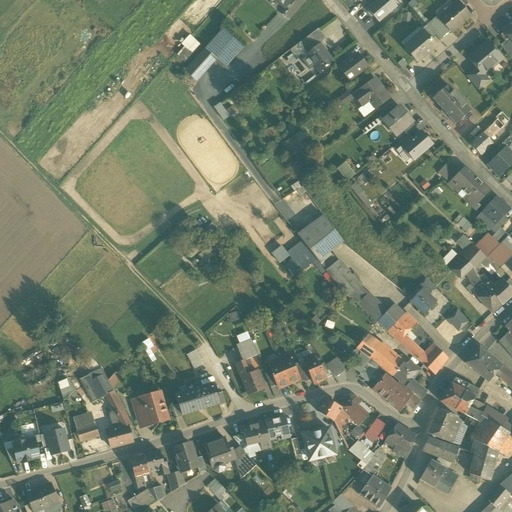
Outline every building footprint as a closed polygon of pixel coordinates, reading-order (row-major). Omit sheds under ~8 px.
[(389,0),(379,0),(368,10),(378,22),(395,6),(389,0)] [(412,0),(408,4),(412,9),(417,5),(412,0)] [(455,0),(458,2),(463,8),(468,4),(464,0),(455,0)] [(450,31),(451,33),(470,17),(463,8),(458,2),(439,18),(450,31)] [(439,41),(450,31),(439,18),(437,16),(426,26),(435,37),(439,41)] [(509,38),(511,42),(511,24),(510,26),(508,26),(502,31),(509,38)] [(423,32),(431,41),(435,37),(426,26),(421,31),(423,33),(423,32)] [(401,42),(406,47),(423,33),(421,31),(418,28),(401,42)] [(298,44),(306,54),(319,45),(318,42),(324,38),(318,29),(298,44)] [(216,59),(225,66),(241,48),(223,31),(206,50),(216,59)] [(406,47),(418,62),(436,47),(431,41),(423,32),(423,33),(406,47)] [(189,34),(181,43),(184,47),(177,54),(185,61),(201,44),(189,34)] [(89,50),(97,42),(91,36),(83,44),(89,50)] [(500,46),(508,55),(511,51),(511,42),(509,38),(500,46)] [(487,42),(475,52),(476,53),(488,43),(487,42)] [(477,68),(483,75),(502,59),(500,57),(501,57),(501,55),(499,52),(497,52),(496,53),(488,43),(476,53),(475,52),(468,58),(477,68)] [(306,54),(298,44),(289,50),(294,56),(306,54)] [(320,72),(327,67),(333,61),(328,54),(327,55),(319,45),(306,54),(307,55),(314,65),(315,65),(316,65),(321,71),(320,72)] [(186,72),(196,81),(216,59),(206,50),(186,72)] [(339,68),(349,81),(367,67),(358,54),(339,68)] [(314,65),(307,55),(301,59),(309,69),(314,65)] [(402,60),(397,64),(402,70),(407,65),(402,60)] [(466,77),(478,91),(489,81),(483,75),(477,68),(466,77)] [(369,102),(374,109),(389,98),(375,79),(354,95),(355,97),(363,106),(369,102)] [(433,99),(455,124),(470,111),(447,86),(433,99)] [(336,101),(341,107),(355,97),(354,95),(350,90),(336,101)] [(369,102),(363,106),(358,110),(363,117),(374,109),(369,102)] [(220,104),(215,108),(223,121),(229,117),(220,104)] [(384,120),(397,134),(402,130),(411,122),(399,107),(384,120)] [(471,127),(478,135),(491,123),(483,115),(471,127)] [(380,116),(361,131),(365,135),(384,121),(380,116)] [(402,130),(407,135),(416,127),(411,122),(402,130)] [(501,134),(491,123),(478,135),(470,144),(479,154),(501,134)] [(301,140),(307,137),(304,130),(283,141),(290,156),(305,148),(301,140)] [(404,148),(414,160),(431,145),(421,132),(412,140),(403,147),(404,148)] [(394,147),(399,153),(404,148),(403,147),(412,140),(408,135),(394,147)] [(490,155),(494,160),(506,149),(507,148),(503,143),(490,155)] [(414,160),(404,148),(399,153),(398,154),(408,165),(414,160)] [(493,170),(498,176),(511,162),(511,155),(506,149),(494,160),(489,165),(494,170),(493,170)] [(438,173),(450,185),(465,168),(453,157),(438,173)] [(336,169),(346,182),(355,175),(345,162),(336,169)] [(472,175),(465,168),(450,185),(458,192),(472,175)] [(362,185),(368,179),(362,174),(357,180),(362,185)] [(462,199),(476,211),(480,206),(477,204),(489,190),(472,175),(458,192),(460,193),(462,191),(466,194),(462,199)] [(424,180),(419,185),(424,191),(430,186),(424,180)] [(349,187),(366,209),(372,204),(355,183),(349,187)] [(436,188),(430,194),(435,199),(442,193),(436,188)] [(493,225),(494,225),(502,216),(508,209),(496,198),(481,214),(493,225)] [(488,231),(490,229),(493,225),(481,214),(476,220),(488,231)] [(454,220),(457,224),(463,218),(460,215),(454,220)] [(490,229),(495,233),(499,229),(507,220),(502,216),(494,225),(493,225),(490,229)] [(323,217),(300,234),(296,228),(293,230),(298,235),(302,241),(316,259),(320,264),(329,257),(330,256),(327,252),(342,241),(323,217)] [(457,224),(462,228),(467,222),(463,218),(457,224)] [(472,226),(467,222),(462,228),(467,232),(472,226)] [(457,243),(464,250),(471,243),(455,228),(444,240),(453,248),(457,243)] [(491,238),(499,245),(508,237),(499,229),(495,233),(491,238)] [(476,246),(487,257),(496,249),(499,245),(491,238),(487,234),(476,246)] [(511,240),(508,237),(499,245),(496,249),(487,257),(500,268),(511,256),(511,240)] [(316,259),(302,241),(286,253),(289,256),(292,261),(285,266),(294,278),(316,259)] [(474,269),(479,264),(486,258),(471,244),(471,243),(464,250),(459,254),(473,267),(474,269)] [(289,256),(286,253),(281,246),(271,254),(279,264),(289,256)] [(452,250),(441,261),(446,266),(456,255),(452,250)] [(465,273),(473,267),(459,254),(448,265),(460,279),(465,273)] [(490,261),(486,258),(479,264),(485,267),(490,261)] [(344,295),(346,296),(359,285),(339,260),(325,271),(344,295)] [(465,273),(475,290),(482,283),(479,278),(474,269),(473,267),(465,273)] [(479,278),(482,283),(486,287),(491,283),(483,275),(479,278)] [(422,289),(429,295),(436,288),(426,278),(420,284),(423,288),(422,289)] [(486,287),(487,289),(502,305),(511,296),(511,290),(502,280),(495,287),(491,283),(486,287)] [(487,289),(486,287),(482,283),(475,290),(472,292),(477,298),(487,289)] [(359,285),(346,296),(357,304),(368,294),(359,285)] [(422,289),(417,295),(411,301),(410,302),(423,314),(436,302),(429,295),(422,289)] [(492,314),(502,305),(487,289),(477,298),(492,314)] [(407,297),(411,301),(417,295),(413,292),(407,297)] [(357,304),(388,332),(405,314),(395,305),(388,312),(379,302),(368,293),(368,294),(357,304)] [(238,311),(228,315),(231,323),(241,319),(238,311)] [(448,320),(458,330),(468,321),(458,311),(448,320)] [(399,343),(418,360),(423,354),(405,336),(417,324),(406,313),(405,314),(388,332),(399,343)] [(460,329),(464,333),(467,330),(472,325),(468,321),(460,329)] [(467,330),(471,334),(476,329),(472,325),(467,330)] [(499,342),(511,356),(511,335),(510,332),(499,342)] [(236,337),(239,344),(248,340),(245,333),(236,337)] [(379,365),(392,376),(402,363),(381,345),(381,346),(366,337),(356,348),(361,352),(370,359),(371,358),(379,365)] [(239,344),(245,360),(257,355),(250,339),(248,340),(239,344)] [(424,366),(434,376),(448,358),(433,344),(423,354),(418,360),(424,366)] [(465,364),(479,375),(493,359),(493,358),(479,347),(465,364)] [(186,355),(194,369),(203,364),(195,350),(186,355)] [(301,354),(303,359),(311,356),(307,350),(301,354)] [(370,359),(361,352),(351,366),(360,373),(370,359)] [(289,355),(279,360),(268,364),(271,371),(277,385),(279,389),(289,385),(299,380),(293,365),(289,355)] [(312,379),(314,384),(325,379),(322,372),(319,367),(311,356),(303,359),(306,366),(312,379)] [(325,365),(334,377),(344,370),(335,358),(325,365)] [(359,376),(367,382),(379,365),(371,358),(370,359),(360,373),(361,373),(359,376)] [(502,366),(493,359),(479,375),(488,383),(496,374),(502,366)] [(235,364),(247,394),(264,388),(257,372),(248,375),(243,361),(235,364)] [(201,388),(213,384),(216,383),(206,362),(203,364),(194,369),(201,388)] [(392,376),(421,399),(426,392),(411,381),(419,371),(408,362),(406,365),(402,363),(392,376)] [(299,382),(306,380),(300,368),(301,368),(299,363),(293,365),(299,380),(299,382)] [(324,363),(319,367),(322,372),(325,379),(332,375),(324,363)] [(306,366),(301,368),(300,368),(306,380),(306,382),(312,379),(306,366)] [(499,378),(511,389),(511,374),(502,366),(496,374),(499,377),(499,378)] [(265,374),(271,387),(277,385),(271,371),(265,374)] [(124,410),(114,392),(108,381),(103,372),(83,383),(94,402),(107,396),(116,412),(124,410)] [(372,390),(389,405),(404,388),(398,383),(396,384),(385,375),(372,390)] [(70,377),(58,383),(64,400),(75,391),(70,377)] [(451,383),(465,391),(469,385),(455,378),(451,383)] [(440,402),(455,410),(465,391),(451,383),(440,402)] [(178,405),(181,415),(219,403),(216,394),(213,384),(201,388),(175,396),(178,405)] [(479,390),(469,385),(465,391),(475,396),(479,390)] [(413,395),(404,388),(389,405),(399,413),(405,405),(413,395)] [(455,410),(465,415),(469,407),(473,401),(475,396),(465,391),(455,410)] [(219,403),(220,405),(225,403),(222,392),(216,394),(219,403)] [(148,422),(148,425),(150,425),(150,423),(155,422),(156,423),(168,420),(160,393),(148,396),(151,404),(143,406),(148,422)] [(348,405),(354,411),(361,402),(355,397),(349,395),(346,398),(344,396),(341,399),(348,405)] [(421,402),(413,395),(405,405),(413,411),(421,402)] [(133,400),(135,408),(143,406),(151,404),(148,396),(133,400)] [(317,412),(334,421),(341,409),(325,399),(317,412)] [(483,413),(486,407),(473,401),(469,407),(481,413),(483,413)] [(343,412),(357,426),(374,408),(369,405),(367,407),(361,402),(354,411),(348,405),(345,408),(343,412)] [(63,403),(50,406),(52,413),(65,410),(63,403)] [(172,407),(176,418),(182,416),(181,415),(178,405),(172,407)] [(135,408),(140,425),(148,422),(143,406),(135,408)] [(481,413),(469,407),(465,415),(477,421),(480,415),(481,413)] [(480,415),(488,420),(510,434),(509,435),(511,436),(511,435),(511,428),(505,422),(507,419),(486,407),(483,413),(481,413),(480,415)] [(426,433),(451,443),(461,421),(457,417),(436,408),(426,433)] [(116,412),(120,427),(128,425),(129,429),(133,428),(124,410),(116,412)] [(73,419),(77,431),(94,425),(90,413),(73,419)] [(477,425),(482,429),(488,420),(480,415),(477,421),(478,423),(477,425)] [(281,439),(289,437),(284,417),(265,422),(269,439),(281,436),(281,439)] [(369,429),(378,436),(384,427),(375,420),(369,429)] [(497,452),(509,435),(510,434),(488,420),(482,429),(475,440),(497,451),(497,452)] [(260,443),(261,451),(267,450),(271,449),(269,439),(265,422),(249,426),(249,427),(239,430),(241,439),(245,438),(247,446),(260,443)] [(386,443),(408,455),(415,436),(398,424),(386,443)] [(98,436),(94,425),(77,431),(76,431),(80,442),(98,436)] [(133,443),(129,429),(128,425),(120,427),(106,431),(111,449),(133,443)] [(328,429),(316,432),(322,457),(334,454),(328,429)] [(49,447),(51,455),(69,451),(63,430),(46,434),(49,447)] [(309,461),(322,457),(316,432),(303,435),(309,461)] [(46,434),(40,436),(41,443),(43,449),(49,447),(46,434)] [(358,441),(370,447),(373,442),(361,435),(358,441)] [(17,461),(18,463),(39,458),(35,444),(34,439),(26,442),(25,438),(22,437),(17,438),(14,441),(15,444),(13,445),(14,449),(17,461)] [(224,467),(223,463),(234,459),(235,459),(233,453),(231,449),(228,450),(224,438),(204,445),(212,467),(213,467),(214,471),(218,473),(222,471),(224,467)] [(235,441),(240,447),(235,452),(233,453),(235,459),(234,459),(241,480),(256,466),(250,460),(241,449),(247,448),(247,446),(245,438),(241,439),(235,441)] [(451,463),(458,448),(429,438),(423,451),(438,457),(451,463)] [(291,440),(295,458),(301,456),(297,439),(291,440)] [(489,481),(497,451),(475,440),(473,440),(472,443),(470,453),(474,455),(469,474),(489,481)] [(3,444),(6,451),(14,449),(13,445),(15,444),(14,441),(3,444)] [(348,451),(366,465),(371,457),(354,444),(348,451)] [(174,448),(180,471),(188,468),(189,470),(197,468),(198,467),(195,459),(191,445),(183,447),(183,446),(174,448)] [(379,445),(371,457),(366,465),(363,470),(373,476),(389,452),(379,445)] [(6,451),(11,463),(17,461),(14,449),(6,451)] [(149,472),(157,470),(163,469),(161,459),(159,451),(144,455),(149,472)] [(149,474),(149,472),(144,455),(130,459),(135,478),(142,476),(149,474)] [(197,468),(199,473),(207,470),(202,457),(195,459),(198,467),(197,468)] [(451,463),(438,457),(435,463),(444,469),(447,470),(451,463)] [(164,458),(161,459),(163,469),(157,470),(157,472),(159,476),(168,473),(164,458)] [(420,479),(433,487),(444,469),(435,463),(431,461),(420,479)] [(433,487),(446,495),(457,477),(447,470),(444,469),(433,487)] [(180,473),(175,474),(178,488),(184,485),(180,473)] [(511,473),(508,478),(500,486),(509,494),(511,496),(511,473)] [(173,492),(178,488),(175,474),(168,476),(173,492)] [(135,478),(138,487),(145,485),(142,476),(135,478)] [(360,494),(379,508),(391,489),(373,476),(360,494)] [(217,498),(218,496),(211,489),(212,487),(212,488),(217,483),(214,480),(207,487),(217,498)] [(118,481),(108,485),(112,493),(121,489),(118,481)] [(211,489),(218,496),(224,491),(217,483),(212,488),(212,487),(211,489)] [(30,504),(33,511),(35,511),(59,503),(58,502),(57,499),(51,484),(26,495),(30,504)] [(138,487),(140,494),(147,489),(145,485),(138,487)] [(153,488),(157,502),(164,497),(161,486),(153,488)] [(491,504),(497,509),(509,494),(500,486),(487,501),(491,504)] [(154,500),(147,489),(140,494),(134,498),(141,509),(154,500)] [(511,511),(511,496),(509,494),(497,509),(500,511),(511,511)] [(79,498),(83,508),(90,505),(86,495),(79,498)] [(332,503),(334,506),(327,511),(328,511),(347,511),(351,508),(338,497),(333,503),(332,503)] [(129,501),(135,511),(141,509),(134,498),(129,501)] [(0,511),(19,511),(17,506),(15,507),(13,500),(4,504),(3,502),(0,503),(0,511)] [(116,511),(113,500),(101,503),(103,511),(116,511)] [(59,502),(58,502),(59,503),(35,511),(58,511),(62,511),(59,502)] [(402,511),(422,511),(420,509),(419,508),(413,502),(402,511)]
